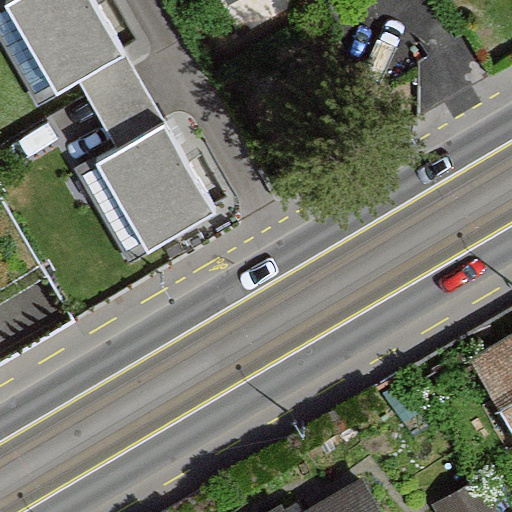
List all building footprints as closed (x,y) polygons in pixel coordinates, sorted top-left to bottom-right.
[(79,74),(125,48),(97,0),(8,0),(58,86),(79,74)] [(119,145),(166,118),(150,91),(125,48),(79,74),(103,117),(119,145)] [(150,244),(216,206),(166,118),(119,145),(99,156),(150,244)] [(1,190),(0,191),(0,286),(43,262),(1,190)] [(511,340),(478,360),(511,417),(511,340)] [(497,511),(479,481),(441,503),(446,511),(497,511)] [(380,511),(363,483),(314,511),(283,511),(282,510),(278,511),(380,511)]
